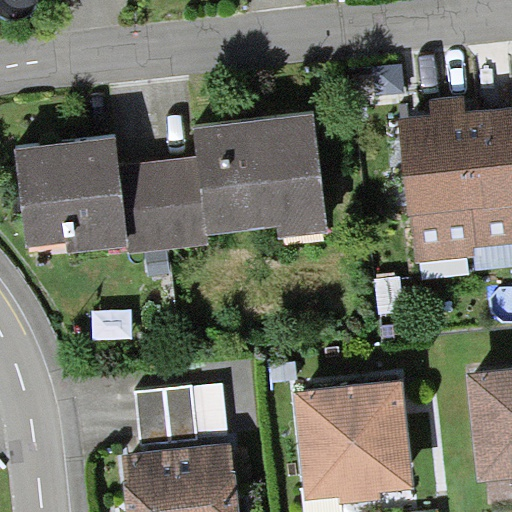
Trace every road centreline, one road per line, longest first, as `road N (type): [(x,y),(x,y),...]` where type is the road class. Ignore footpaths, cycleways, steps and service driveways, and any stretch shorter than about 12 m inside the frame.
road 1 (residential): [(511,14),(0,68)]
road 2 (residential): [(0,324),(30,385),(43,511)]
